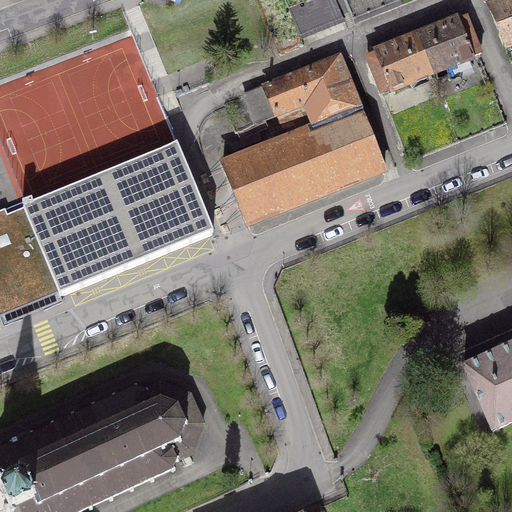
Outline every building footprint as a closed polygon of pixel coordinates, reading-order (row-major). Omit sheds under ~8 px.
[(335,0),(308,0),(288,8),(300,37),(343,19),(335,0)] [(401,0),(344,0),(352,20),(402,1),(401,0)] [(511,0),(505,0),(488,7),(511,65),(511,0)] [(457,20),(416,37),(431,76),(480,55),(466,18),(457,20)] [(375,53),(375,55),(367,59),(381,94),(390,91),(390,93),(431,76),(416,37),(375,53)] [(294,77),(305,105),(314,129),(315,130),(360,113),(339,59),(294,77)] [(305,105),(294,77),(224,105),(235,133),(305,105)] [(314,129),(223,165),(247,227),(383,172),(360,113),(315,130),(314,129)] [(0,318),(211,233),(176,147),(33,205),(31,199),(24,202),(27,208),(7,217),(4,210),(0,211),(0,318)] [(511,344),(463,367),(492,431),(511,422),(511,344)] [(0,493),(7,508),(3,510),(3,511),(79,511),(88,508),(89,511),(93,509),(92,507),(109,499),(110,501),(113,500),(112,497),(129,489),(130,492),(134,490),(133,488),(150,480),(152,482),(155,481),(154,478),(171,470),(174,472),(176,470),(173,468),(177,462),(193,455),(192,453),(201,425),(202,425),(202,423),(201,423),(189,397),(190,396),(189,395),(188,396),(161,385),(160,384),(159,384),(159,385),(147,391),(137,390),(137,387),(134,387),(134,389),(116,398),(114,395),(111,396),(112,399),(95,407),(94,404),(90,406),(92,408),(74,416),(73,414),(70,415),(72,418),(54,426),(53,423),(49,424),(51,427),(34,435),(32,432),(30,433),(29,431),(14,438),(14,441),(9,443),(10,446),(0,450),(0,493)]
